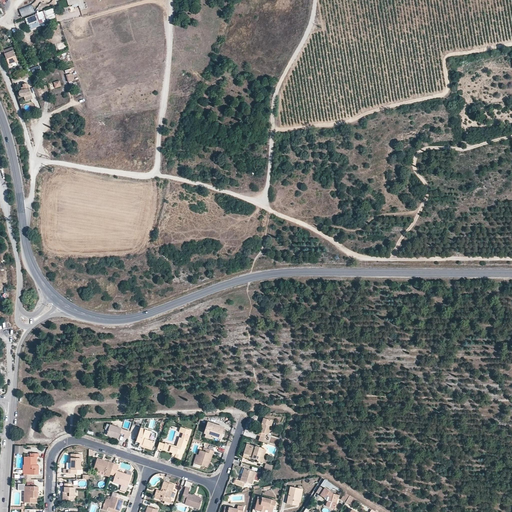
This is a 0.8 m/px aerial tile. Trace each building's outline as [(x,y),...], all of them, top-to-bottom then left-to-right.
[(66,0),(70,10),(79,7),(80,11),(86,9),(82,0),(66,0)] [(32,5),(19,9),(21,17),(34,13),(32,5)] [(53,8),(25,18),(29,31),(46,25),(45,22),(56,18),(53,8)] [(16,58),(13,50),(7,52),(10,59),(16,58)] [(33,75),(42,72),(39,66),(31,69),(33,75)] [(76,80),(75,73),(66,75),(68,82),(76,80)] [(22,97),(33,93),(32,90),(31,87),(26,88),(25,89),(23,88),(21,89),(20,91),(19,92),(19,93),(20,96),(22,97)] [(133,422),(132,426),(138,428),(139,424),(141,424),(142,419),(134,419),(133,422)] [(258,435),(256,440),(263,443),(266,434),(269,435),(273,422),(263,419),(259,431),(256,430),(255,434),(258,435)] [(220,441),(222,435),(224,429),(208,423),(204,435),(213,438),(220,441)] [(107,424),(104,431),(107,432),(106,435),(118,440),(122,430),(107,424)] [(141,444),(153,449),(155,443),(148,441),(151,433),(141,429),(136,441),(141,444)] [(224,435),(222,435),(220,441),(213,438),(212,440),(221,444),(224,435)] [(163,451),(175,455),(175,454),(179,455),(178,459),(181,460),(184,449),(185,449),(188,441),(181,439),(179,438),(176,447),(166,443),(165,445),(163,451)] [(247,445),(243,454),(255,458),(253,461),(263,464),(267,451),(261,449),(262,448),(256,446),(256,448),(247,445)] [(196,465),(201,466),(209,469),(214,451),(206,449),(205,453),(200,451),(199,456),(196,465)] [(22,458),(22,464),(26,464),(26,475),(36,475),(36,471),(40,471),(40,466),(38,466),(38,459),(40,459),(40,454),(30,454),(30,456),(22,456),(22,458)] [(71,470),(67,470),(64,470),(64,475),(75,475),(76,471),(80,471),(80,455),(71,454),(71,470)] [(200,469),(201,466),(196,465),(199,456),(196,455),(193,467),(200,469)] [(110,475),(114,465),(98,458),(94,468),(105,473),(103,476),(109,479),(110,475)] [(119,466),(114,465),(110,475),(115,477),(113,483),(123,486),(122,489),(127,491),(132,477),(117,471),(119,466)] [(236,480),(234,484),(244,487),(245,482),(253,485),(257,474),(244,470),(240,481),(236,480)] [(333,484),(325,479),(321,485),(324,486),(326,486),(331,488),(332,487),(333,484)] [(164,482),(161,491),(164,492),(163,494),(160,493),(157,501),(170,506),(172,501),(169,500),(174,486),(164,482)] [(65,496),(62,496),(62,501),(75,501),(75,488),(70,488),(71,484),(64,484),(64,488),(65,489),(65,496)] [(188,498),(186,503),(192,506),(200,508),(203,499),(188,494),(190,488),(186,487),(182,497),(188,498)] [(297,506),(298,502),(301,489),(291,487),(287,503),(297,506)] [(25,488),(24,491),(24,503),(35,503),(35,500),(36,492),(38,492),(38,488),(25,488)] [(324,498),(327,494),(329,495),(329,500),(329,501),(327,501),(325,503),(325,505),(326,506),(335,509),(338,494),(333,492),(325,488),(320,495),(324,498)] [(120,501),(122,495),(114,492),(110,501),(106,499),(101,511),(104,511),(105,511),(108,508),(117,511),(119,511),(123,502),(120,501)] [(255,510),(262,511),(263,510),(267,511),(266,511),(272,511),(274,506),(275,506),(276,501),(262,497),(261,499),(258,499),(255,510)]
